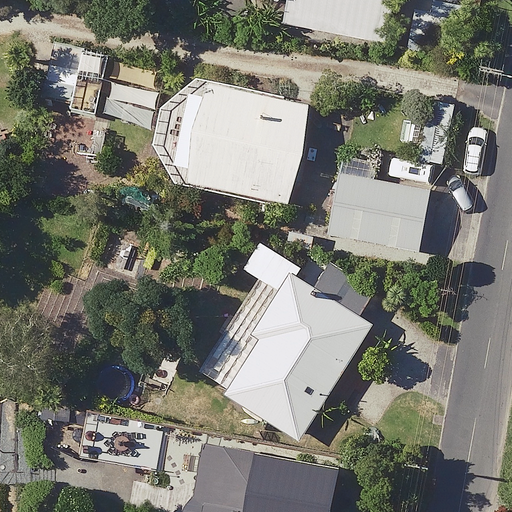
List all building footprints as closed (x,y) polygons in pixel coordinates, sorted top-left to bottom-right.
[(263,0),(284,4),(280,25),(372,45),(381,0),(263,0)] [(92,58),(55,54),(50,104),(86,108),(92,58)] [(307,108),(191,84),(171,185),(287,208),(307,108)] [(449,116),(424,111),(415,152),(400,149),(396,169),(436,178),(449,116)] [(398,172),(337,160),(325,219),(386,231),(398,172)] [(285,281),(278,293),(253,278),(199,372),(230,389),(224,401),(297,443),(364,327),(285,281)] [(185,358),(150,344),(135,381),(170,395),(185,358)] [(177,431),(86,418),(79,463),(170,476),(177,431)] [(327,511),(336,473),(197,444),(183,511),(327,511)]
